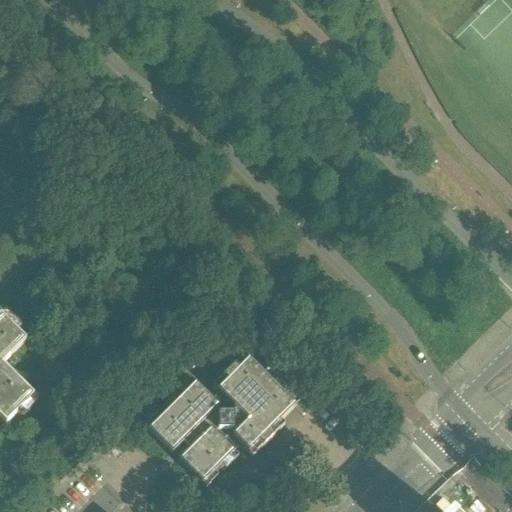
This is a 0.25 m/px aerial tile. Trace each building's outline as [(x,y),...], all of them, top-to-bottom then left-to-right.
[(0,420),(5,426),(33,398),(1,366),(25,343),(0,317),(0,420)] [(232,415),(232,432),(235,435),(231,439),(247,455),(257,445),(261,449),(273,437),(269,433),(294,408),(284,398),(288,394),(276,382),(272,386),(247,361),(237,371),(233,367),(221,379),(225,383),(216,393),(232,409),(235,412),(232,415)] [(194,384),(178,400),(202,424),(218,408),(194,384)] [(178,400),(163,416),(187,439),(202,424),(178,400)] [(216,415),(216,417),(216,432),(232,432),(232,415),(216,415)] [(187,439),(163,416),(147,431),(171,455),(187,439)] [(209,430),(193,446),(217,470),(233,454),(209,430)] [(217,470),(193,446),(178,462),(201,485),(217,470)]
